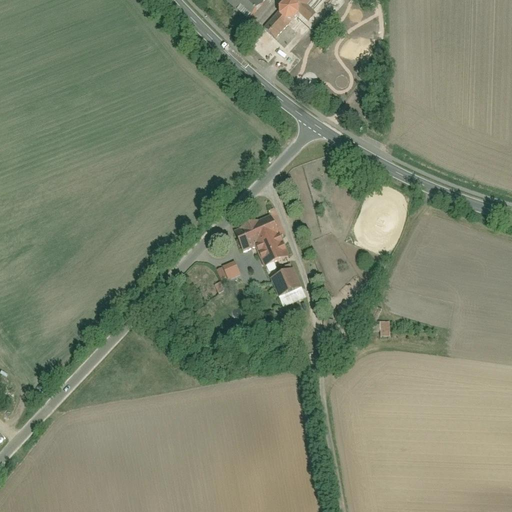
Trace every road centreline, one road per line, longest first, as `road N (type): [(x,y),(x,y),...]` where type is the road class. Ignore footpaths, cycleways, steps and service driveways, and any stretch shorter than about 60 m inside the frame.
road 1 (unclassified): [(315,126),(0,461)]
road 2 (secondary): [(511,218),(408,179),(315,126)]
road 3 (secondary): [(174,0),(315,126)]
